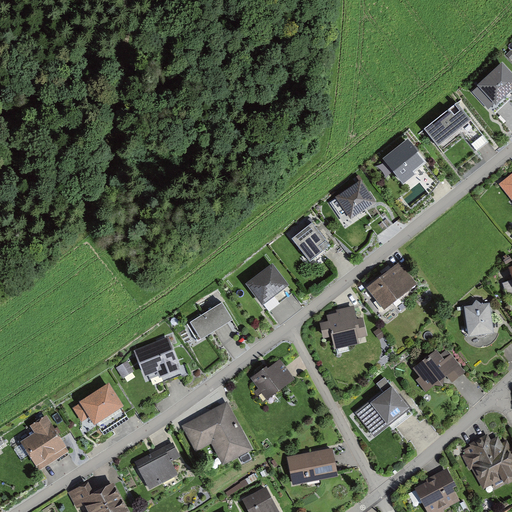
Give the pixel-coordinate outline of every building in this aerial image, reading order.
[(490,111),(511,90),(511,76),(501,65),(473,93),(490,111)] [(458,104),(425,130),(438,147),(460,130),(477,151),(488,142),(458,104)] [(408,143),(389,159),(398,171),(396,173),(410,190),(411,190),(420,183),(427,191),(439,181),(408,143)] [(511,174),(499,184),(511,200),(511,174)] [(360,183),(331,203),(340,216),(348,211),(352,217),(374,203),(360,183)] [(383,214),(368,226),(377,237),(392,225),(383,214)] [(312,224),(292,239),(310,262),(330,246),(312,224)] [(272,263),(243,285),(261,309),(290,287),(272,263)] [(400,263),(365,288),(381,311),(416,286),(400,263)] [(494,332),(489,304),(482,305),(477,300),(472,306),(465,307),(469,336),(494,332)] [(233,323),(221,302),(185,323),(197,343),(233,323)] [(356,319),(353,307),(327,312),(329,322),(319,324),(321,337),(331,335),(334,350),(358,345),(356,337),(367,335),(364,317),(356,319)] [(180,369),(167,338),(134,351),(146,383),(180,369)] [(454,383),(467,374),(451,352),(442,358),(436,350),(409,369),(425,391),(448,375),(454,383)] [(266,399),(294,379),(279,358),(251,377),(266,399)] [(123,379),(134,372),(128,363),(118,369),(123,379)] [(393,430),(413,414),(385,378),(378,384),(385,393),(359,414),(369,427),(382,417),(393,430)] [(122,409),(107,383),(76,402),(79,406),(74,409),(82,422),(88,419),(93,427),(122,409)] [(224,466),(254,450),(228,402),(182,426),(196,452),(211,444),(224,466)] [(39,472),(68,452),(44,416),(28,427),(33,434),(19,443),(39,472)] [(511,473),(511,471),(511,470),(511,451),(508,443),(501,446),(498,439),(490,443),(488,437),(464,448),(467,454),(460,457),(467,473),(473,470),(483,491),(511,478),(511,473)] [(171,461),(179,457),(172,443),(132,463),(147,492),(179,476),(171,461)] [(333,450),(287,458),(292,486),(338,478),(333,450)] [(452,488),(455,487),(447,471),(406,492),(413,504),(421,500),(427,511),(438,511),(459,501),(452,488)] [(123,511),(127,510),(113,482),(91,493),(86,483),(69,492),(76,507),(81,505),(84,511),(123,511)] [(279,511),(266,486),(240,500),(246,511),(279,511)]
